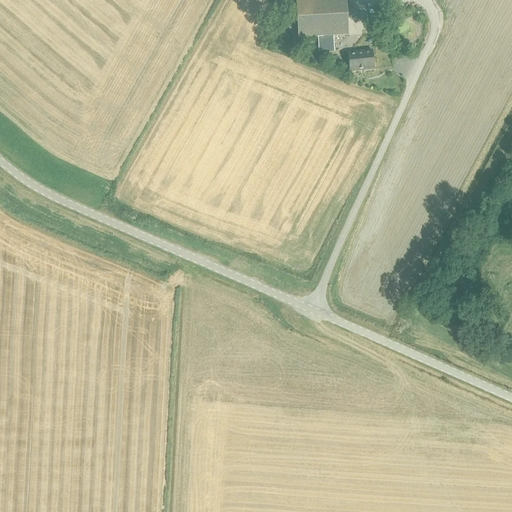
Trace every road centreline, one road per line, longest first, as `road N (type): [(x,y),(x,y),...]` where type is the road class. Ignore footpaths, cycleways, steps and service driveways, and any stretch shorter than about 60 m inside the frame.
road 1 (tertiary): [(313,310),(50,195),(0,162)]
road 2 (unclassified): [(313,310),(429,37)]
road 3 (tertiary): [(511,399),(313,310)]
